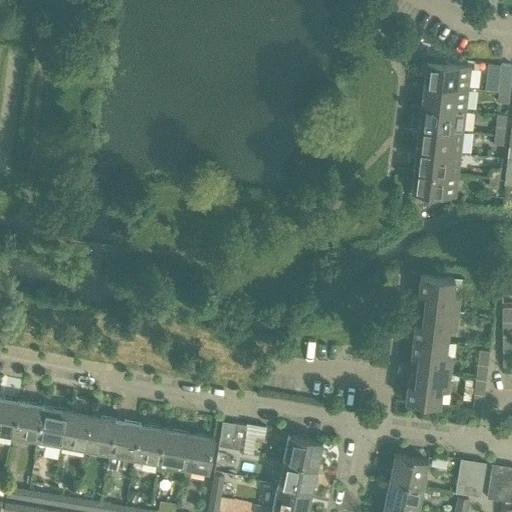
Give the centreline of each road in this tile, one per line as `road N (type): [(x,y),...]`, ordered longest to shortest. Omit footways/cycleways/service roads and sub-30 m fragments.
road 1 (residential): [(353,424),(0,359)]
road 2 (residential): [(511,447),(353,424)]
